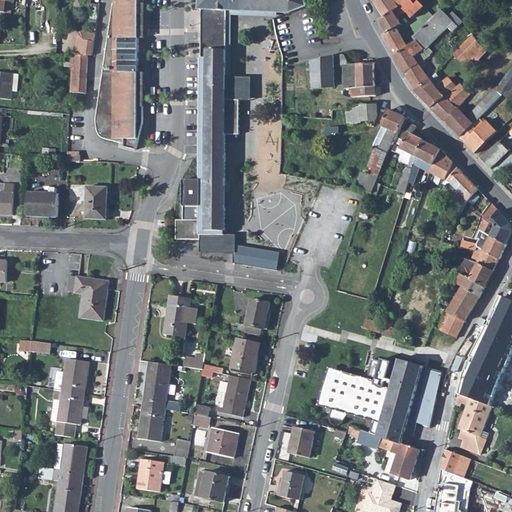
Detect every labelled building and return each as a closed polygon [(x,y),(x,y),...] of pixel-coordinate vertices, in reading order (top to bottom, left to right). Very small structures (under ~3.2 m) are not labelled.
[(0,0),(0,12),(5,13),(7,2),(13,2),(15,3),(14,0),(0,0)] [(121,143),(121,139),(125,139),(125,144),(125,147),(136,150),(143,123),(143,73),(138,73),(139,38),(144,38),(144,0),(114,0),(114,4),(113,4),(96,119),(97,124),(97,130),(99,133),(100,136),(101,138),(106,139),(121,143)] [(305,0),(199,0),(199,9),(203,10),(201,158),(201,180),(184,180),(184,207),(201,207),(201,221),(177,221),(177,240),(201,240),(201,235),(225,236),(226,135),(239,135),(240,101),(221,100),(221,94),(226,94),(227,11),(277,13),(291,13),(308,7),(306,2),(305,0)] [(372,0),(384,18),(393,12),(404,4),(409,0),(372,0)] [(409,0),(404,4),(393,12),(398,19),(407,11),(412,19),(425,7),(419,1),(416,4),(412,0),(409,0)] [(407,48),(394,56),(405,74),(406,74),(419,64),(414,57),(428,47),(448,27),(453,32),(463,23),(453,12),(448,16),(442,10),(413,38),(417,41),(407,47),(407,48)] [(277,13),(227,11),(226,94),(221,94),(221,100),(240,101),(251,101),(252,78),(230,77),(231,15),(277,17),(277,13)] [(393,12),(384,18),(380,21),(386,33),(383,35),(394,56),(407,48),(407,47),(397,28),(402,25),(398,19),(393,12)] [(78,36),(76,55),(88,56),(93,56),(96,35),(87,34),(87,33),(83,32),(82,32),(81,33),(80,33),(80,34),(79,34),(79,35),(78,35),(78,36)] [(471,35),(452,55),(464,66),(470,59),(479,49),(471,35)] [(428,47),(414,57),(419,64),(423,61),(431,56),(430,55),(433,52),(428,47)] [(479,49),(470,59),(481,62),(488,53),(479,49)] [(74,55),(72,93),(86,94),(88,56),(76,55),(74,55)] [(346,55),(334,57),(334,67),(338,67),(339,76),(343,76),(343,89),(352,89),(353,97),(376,95),(374,63),(346,65),(346,62),(346,55)] [(334,57),(312,62),(312,89),(334,87),(334,67),(334,57)] [(419,64),(406,74),(415,91),(415,92),(430,80),(422,68),(426,65),(423,61),(419,64)] [(511,69),(497,91),(503,96),(508,99),(511,101),(511,69)] [(0,98),(11,100),(12,91),(14,74),(0,72),(0,98)] [(415,92),(431,108),(444,97),(456,108),(457,108),(471,94),(461,84),(457,87),(449,77),(443,82),(436,74),(430,80),(415,92)] [(495,90),(481,103),(488,110),(497,102),(503,96),(497,91),(495,90)] [(503,96),(497,102),(501,106),(508,99),(503,96)] [(444,97),(431,108),(445,122),(446,121),(447,122),(458,110),(456,108),(444,97)] [(458,110),(447,122),(461,137),(479,119),(488,110),(481,103),(466,117),(457,108),(456,108),(458,110)] [(360,105),(346,108),(348,124),(376,121),(378,116),(377,105),(360,105)] [(373,147),(388,153),(390,150),(392,145),(393,145),(406,120),(407,118),(389,110),(382,126),(383,127),(373,147)] [(461,137),(466,142),(465,143),(475,153),(498,132),(486,121),(483,123),(479,119),(461,137)] [(392,145),(390,150),(397,153),(399,148),(402,150),(399,161),(409,166),(413,168),(417,157),(425,141),(412,134),(417,128),(406,120),(393,145),(392,145)] [(413,168),(409,183),(414,185),(420,167),(423,160),(434,166),(442,150),(425,141),(417,157),(413,168)] [(482,159),(482,160),(491,169),(510,152),(499,142),(482,159)] [(434,166),(431,172),(430,173),(442,179),(445,181),(454,163),(442,150),(434,166)] [(78,153),(69,153),(69,162),(81,162),(80,156),(78,153)] [(423,160),(420,167),(431,172),(434,166),(423,160)] [(454,163),(445,181),(442,179),(439,185),(444,188),(449,181),(461,194),(452,203),(462,212),(466,206),(479,190),(454,163)] [(404,172),(400,183),(408,186),(409,183),(413,168),(409,166),(408,168),(404,172)] [(361,172),(356,189),(366,192),(372,194),(378,177),(361,172)] [(400,183),(397,191),(406,194),(408,186),(400,183)] [(0,215),(13,216),(15,185),(6,184),(6,193),(0,192),(0,215)] [(88,187),(87,219),(107,220),(108,188),(88,187)] [(29,193),(28,217),(58,218),(59,194),(57,194),(57,189),(51,189),(50,194),(29,193)] [(493,205),(483,218),(485,220),(484,221),(479,230),(480,230),(477,238),(479,240),(477,244),(463,241),(461,247),(476,251),(478,248),(500,258),(507,244),(491,236),(485,233),(492,221),(499,211),(493,205)] [(499,211),(492,221),(498,224),(491,236),(507,244),(511,232),(511,227),(511,225),(499,211)] [(225,236),(201,235),(201,240),(200,253),(235,254),(235,236),(225,236)] [(279,268),(281,250),(237,245),(235,262),(279,268)] [(476,251),(471,261),(494,271),(500,258),(478,248),(476,251)] [(455,255),(450,265),(457,268),(487,283),(494,271),(471,261),(455,255)] [(456,284),(460,286),(480,298),(487,283),(457,268),(456,273),(461,274),(456,284)] [(71,276),(68,292),(84,294),(81,318),(104,321),(110,282),(71,276)] [(480,298),(460,286),(458,289),(461,291),(456,298),(473,309),(480,298)] [(490,311),(511,319),(511,300),(496,294),(490,311)] [(171,297),(165,334),(186,337),(188,323),(196,325),(199,309),(190,308),(192,300),(171,297)] [(473,309),(456,298),(450,308),(447,306),(444,311),(447,313),(465,321),(473,309)] [(252,299),(247,325),(263,329),(265,329),(271,303),(252,299)] [(447,313),(438,329),(457,338),(465,321),(447,313)] [(383,325),(381,333),(398,339),(400,330),(393,327),(394,317),(386,315),(383,325)] [(366,319),(364,328),(381,333),(383,325),(366,319)] [(247,325),(245,333),(261,336),(263,329),(247,325)] [(398,339),(397,343),(412,346),(415,336),(400,330),(398,339)] [(238,339),(232,368),(256,373),(259,357),(258,356),(261,344),(238,339)] [(464,372),(458,394),(477,401),(480,389),(483,379),(490,381),(496,362),(492,361),(493,354),(486,351),(489,343),(480,339),(473,351),(469,359),(468,359),(468,360),(464,372)] [(32,341),(22,341),(21,350),(31,351),(32,341)] [(32,341),(31,351),(51,354),(52,344),(32,341)] [(186,357),(185,367),(204,370),(206,360),(186,357)] [(56,390),(85,394),(90,362),(68,359),(66,373),(58,372),(56,390)] [(371,434),(402,444),(424,367),(409,362),(401,360),(399,360),(399,362),(398,362),(391,389),(386,387),(393,362),(383,359),(382,361),(373,359),(368,374),(369,374),(367,382),(332,372),(320,406),(332,410),(330,418),(343,422),(346,418),(349,414),(374,422),(371,434)] [(431,361),(430,368),(440,371),(442,364),(431,361)] [(150,362),(144,407),(166,410),(181,412),(182,404),(167,402),(172,365),(150,362)] [(430,368),(428,368),(416,422),(430,428),(443,372),(440,371),(430,368)] [(252,380),(231,376),(229,383),(222,381),(217,404),(224,406),(224,408),(218,407),(217,412),(244,417),(252,380)] [(480,389),(477,401),(493,407),(498,409),(503,397),(480,389)] [(56,390),(55,400),(62,401),(59,422),(57,436),(75,438),(76,425),(81,425),(82,418),(83,413),(88,414),(88,408),(84,407),(85,394),(56,390)] [(458,394),(456,404),(461,406),(462,403),(468,404),(459,429),(463,431),(460,438),(471,442),(468,450),(481,455),(487,439),(481,437),(493,407),(477,401),(458,394)] [(55,400),(52,421),(59,422),(62,401),(55,400)] [(196,414),(209,417),(211,408),(197,405),(196,414)] [(166,410),(144,407),(139,439),(162,442),(166,410)] [(196,414),(194,425),(209,428),(212,418),(209,417),(196,414)] [(295,427),(289,453),(310,458),(315,431),(295,427)] [(214,428),(208,453),(234,459),(240,434),(214,428)] [(337,430),(335,437),(345,439),(347,433),(337,430)] [(377,449),(378,447),(388,450),(399,454),(393,474),(411,480),(421,450),(402,444),(371,434),(362,431),(358,440),(357,443),(377,449)] [(178,440),(175,457),(187,458),(188,458),(191,442),(178,440)] [(46,468),(45,479),(60,482),(83,485),(87,460),(84,459),(85,447),(66,444),(66,445),(59,445),(55,470),(46,468)] [(399,454),(388,450),(387,457),(390,458),(386,471),(393,474),(399,454)] [(471,460),(446,450),(442,470),(450,473),(464,478),(471,460)] [(171,456),(170,464),(186,466),(187,458),(175,457),(171,456)] [(142,459),(138,489),(161,492),(165,463),(142,459)] [(201,471),(198,480),(205,482),(201,498),(225,503),(231,477),(201,471)] [(300,501),(305,476),(286,471),(281,496),(300,501)] [(396,486),(378,480),(374,495),(369,494),(364,510),(370,511),(399,511),(402,504),(389,500),(392,493),(394,494),(396,486)] [(83,485),(60,482),(55,511),(75,511),(76,509),(80,509),(83,485)] [(434,511),(462,511),(459,511),(459,501),(456,501),(458,485),(439,483),(434,511)] [(511,496),(499,492),(497,498),(511,503),(511,496)] [(172,502),(171,511),(173,511),(178,511),(180,503),(172,502)]
